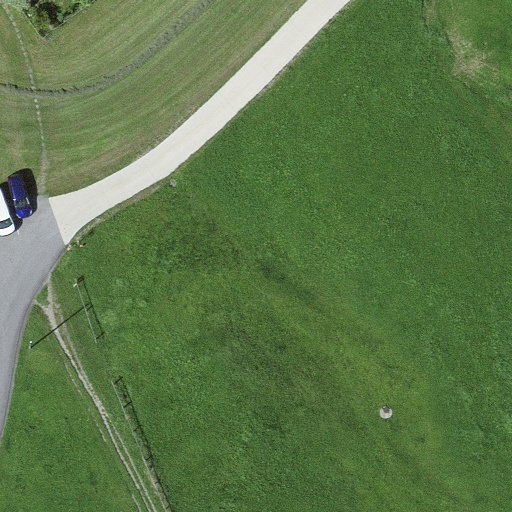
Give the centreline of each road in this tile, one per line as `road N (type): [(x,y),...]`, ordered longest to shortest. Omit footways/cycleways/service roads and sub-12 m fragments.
road 1 (unclassified): [(4,299),(31,254),(208,129),(333,0)]
road 2 (track): [(153,511),(31,254),(0,218)]
